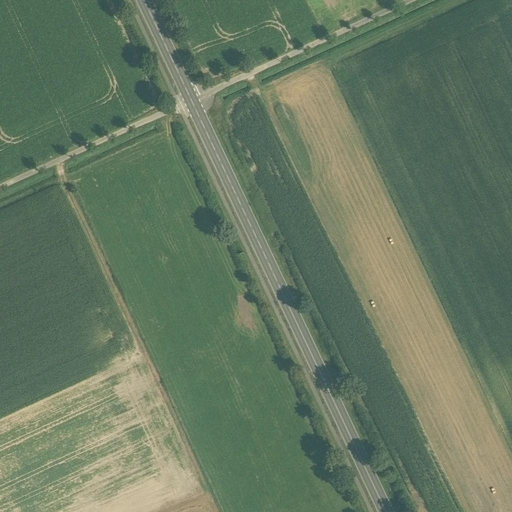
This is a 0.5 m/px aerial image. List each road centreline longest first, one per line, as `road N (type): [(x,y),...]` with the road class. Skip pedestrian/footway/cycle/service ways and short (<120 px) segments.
road 1 (secondary): [(388,511),(145,0)]
road 2 (track): [(411,0),(192,99)]
road 3 (track): [(0,189),(192,99)]
